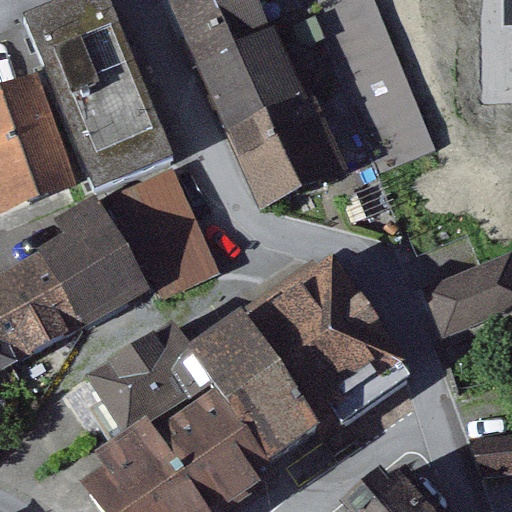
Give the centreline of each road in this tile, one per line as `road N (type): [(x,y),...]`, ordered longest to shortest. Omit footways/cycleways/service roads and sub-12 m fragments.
road 1 (unclassified): [(436,418),(379,275),(328,248),(271,246),(236,224),(144,0)]
road 2 (unclassified): [(303,511),(374,454),(436,418)]
